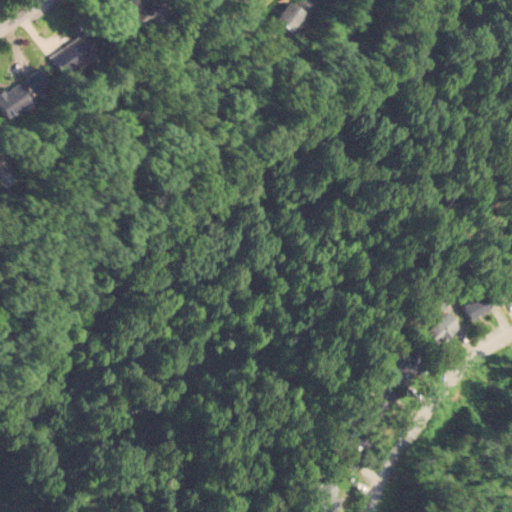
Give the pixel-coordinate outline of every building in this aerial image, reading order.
[(160,13),(149,0),(137,0),(125,10),(139,29),(160,13)] [(289,33),(310,7),(301,0),(293,0),(291,3),(288,0),(286,0),(271,19),(289,33)] [(99,50),(85,29),(48,53),(62,74),(99,50)] [(47,81),(37,67),(0,91),(0,112),(3,117),(31,99),(28,93),(47,81)] [(0,186),(13,177),(0,157),(0,186)] [(511,291),(511,274),(497,280),(502,295),(511,291)] [(468,320),(489,305),(477,287),(456,302),(468,320)] [(421,329),(435,345),(457,325),(442,309),(421,329)] [(385,374),(399,385),(416,363),(403,353),(385,374)] [(361,409),(375,418),(392,392),(377,382),(361,409)] [(335,487),(320,479),(308,501),(330,511),(332,511),(340,498),(331,494),(335,487)]
